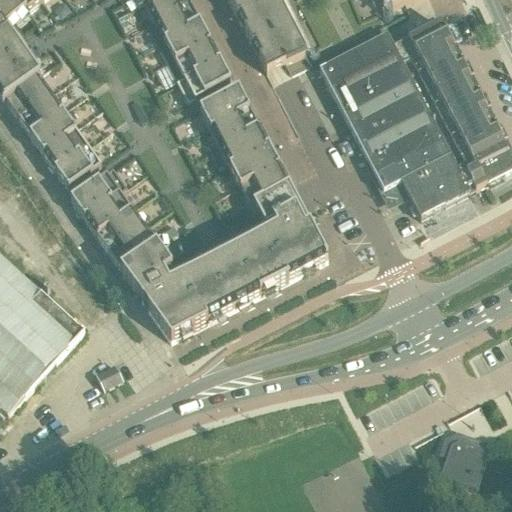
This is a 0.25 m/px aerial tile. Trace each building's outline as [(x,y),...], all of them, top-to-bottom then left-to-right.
[(0,0),(0,105),(2,109),(70,205),(83,224),(96,242),(108,259),(121,277),(171,348),(180,343),(183,347),(193,342),(191,338),(303,279),(305,284),(315,278),(313,274),(327,267),(300,213),(294,203),(290,194),(289,192),(279,172),(269,153),(259,134),(249,115),(238,95),(189,0),(0,0)] [(306,59),(275,0),(385,0),(391,14),(425,0),(225,0),(266,79),(286,69),(306,59)] [(387,15),(391,14),(385,0),(275,0),(306,59),(286,69),(291,80),(295,78),(303,74),(393,27),(387,15)] [(468,203),(511,180),(511,169),(441,32),(395,55),(393,56),(468,203)] [(393,56),(395,55),(387,40),(319,75),(389,213),(407,203),(420,227),(468,203),(393,56)] [(0,417),(6,423),(81,340),(38,301),(44,295),(47,298),(50,295),(34,280),(25,289),(0,266),(0,417)] [(102,398),(121,388),(114,374),(95,384),(102,398)] [(485,455),(487,448),(457,437),(444,444),(439,460),(446,462),(440,481),(477,494),(489,457),(485,455)]
